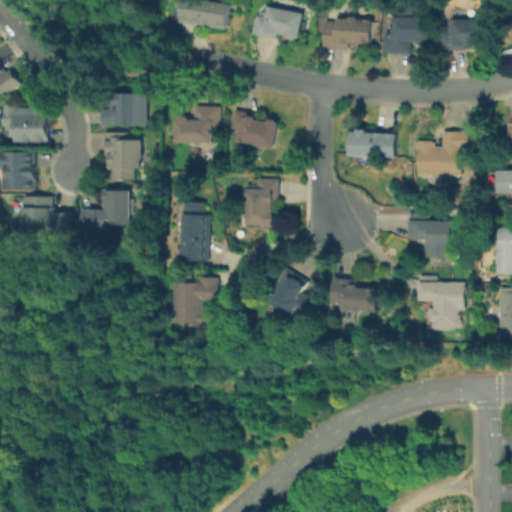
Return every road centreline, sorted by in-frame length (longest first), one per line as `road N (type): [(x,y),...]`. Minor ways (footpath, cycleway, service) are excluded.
road 1 (residential): [(511,79),(383,92),(175,55)]
road 2 (residential): [(0,10),(63,96),(70,170)]
road 3 (residential): [(322,87),(322,189),(343,224)]
